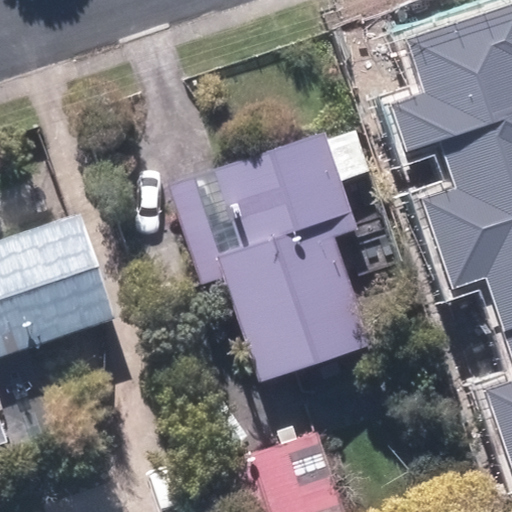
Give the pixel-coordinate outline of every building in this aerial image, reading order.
[(511,4),(410,40),(428,93),(393,106),(408,149),(439,138),(511,112),(511,4)] [(511,112),(439,138),(455,187),(420,199),(436,245),(511,219),(511,112)] [(262,382),(370,345),(328,221),(349,214),(320,128),(169,178),(203,278),(225,271),(262,382)] [(76,211),(0,236),(0,437),(9,434),(0,407),(0,354),(112,316),(76,211)] [(486,280),(502,331),(511,327),(511,219),(436,245),(452,291),(486,280)] [(511,327),(502,331),(511,361),(511,381),(485,390),(502,440),(511,437),(511,327)] [(343,511),(319,430),(209,463),(223,511),(343,511)] [(511,437),(502,440),(511,466),(511,437)]
